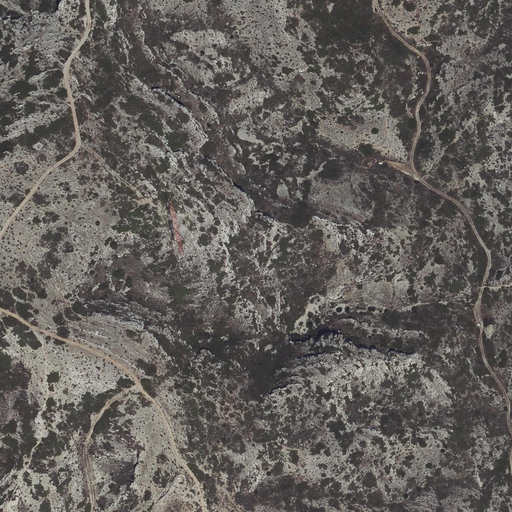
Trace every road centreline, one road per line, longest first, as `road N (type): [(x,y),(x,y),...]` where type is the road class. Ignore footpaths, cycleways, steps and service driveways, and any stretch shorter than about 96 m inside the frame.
road 1 (track): [(377,0),(385,23),(430,71),(412,155),(419,179),(465,211),(488,257),(481,348),(506,395),(511,433)]
road 2 (track): [(88,0),(89,29),(65,73),(79,144),(46,173),(0,240)]
road 3 (track): [(0,308),(110,356),(138,388)]
